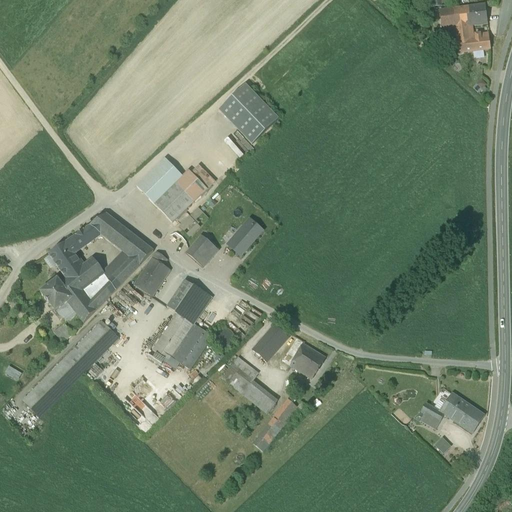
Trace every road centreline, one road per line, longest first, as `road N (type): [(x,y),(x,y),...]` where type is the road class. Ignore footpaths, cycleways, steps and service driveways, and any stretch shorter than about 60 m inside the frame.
road 1 (residential): [(504,366),(339,349),(231,296),(104,202)]
road 2 (unclassified): [(330,0),(104,202)]
road 3 (tertiary): [(511,71),(500,128),(504,366)]
road 4 (track): [(0,63),(104,202)]
road 5 (residential): [(104,202),(29,255),(0,301)]
